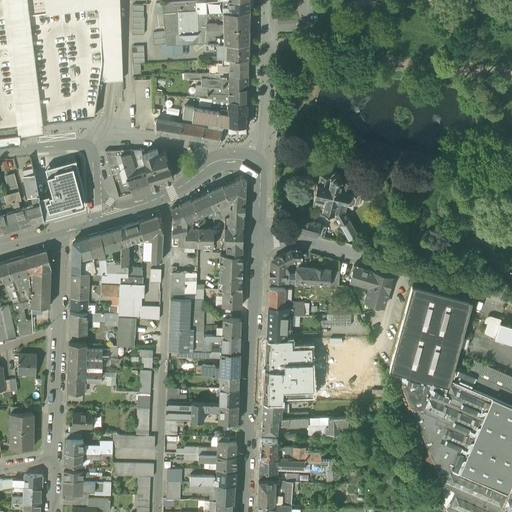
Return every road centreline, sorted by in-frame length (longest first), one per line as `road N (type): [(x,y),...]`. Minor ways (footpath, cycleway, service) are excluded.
road 1 (residential): [(161,198),(170,221),(156,511)]
road 2 (unclassified): [(244,511),(256,238)]
road 3 (unclassified): [(256,238),(299,241),(511,297)]
road 4 (residential): [(260,160),(265,0)]
road 5 (residential): [(87,147),(100,131),(198,148),(221,161)]
road 6 (residential): [(59,327),(52,457)]
